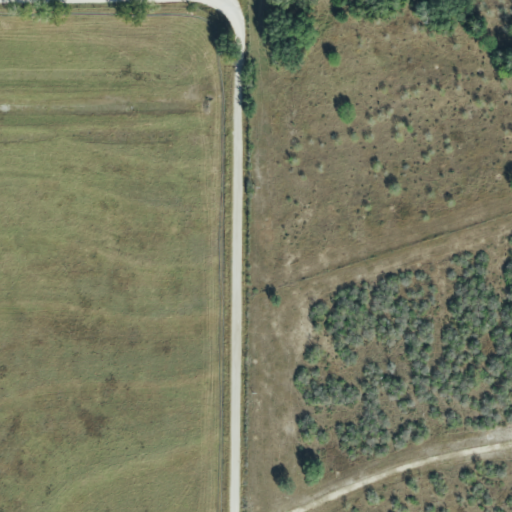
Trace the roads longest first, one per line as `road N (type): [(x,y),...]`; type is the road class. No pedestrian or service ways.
road 1 (residential): [(241,511),(247,48),(237,0)]
road 2 (residential): [(0,0),(237,0)]
